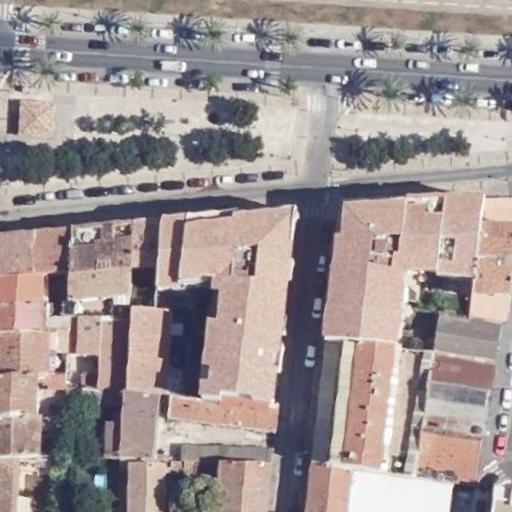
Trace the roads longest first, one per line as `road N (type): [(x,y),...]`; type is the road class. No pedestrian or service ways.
road 1 (secondary): [(330,67),(0,45)]
road 2 (residential): [(317,190),(279,511)]
road 3 (residential): [(317,190),(0,225)]
road 4 (residential): [(511,172),(317,190)]
road 5 (secondary): [(511,79),(330,67)]
road 6 (residential): [(330,67),(317,190)]
